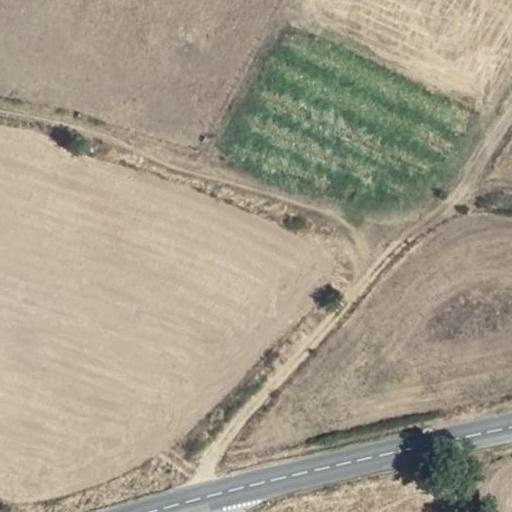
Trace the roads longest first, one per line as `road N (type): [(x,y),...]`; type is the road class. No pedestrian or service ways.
road 1 (track): [(388,262),(353,229),(73,129),(0,116)]
road 2 (secondary): [(511,428),(204,499)]
road 3 (track): [(388,262),(232,429),(204,467),(204,499)]
road 4 (track): [(511,113),(472,178),(388,262)]
